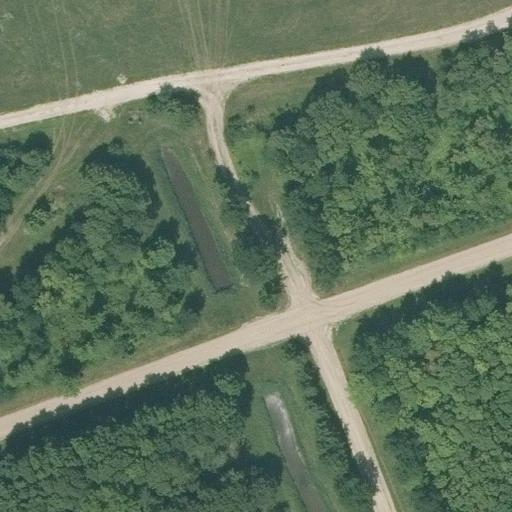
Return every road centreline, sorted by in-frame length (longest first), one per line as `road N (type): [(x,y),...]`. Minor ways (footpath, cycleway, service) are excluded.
road 1 (track): [(0,429),(511,236)]
road 2 (track): [(0,125),(511,1)]
